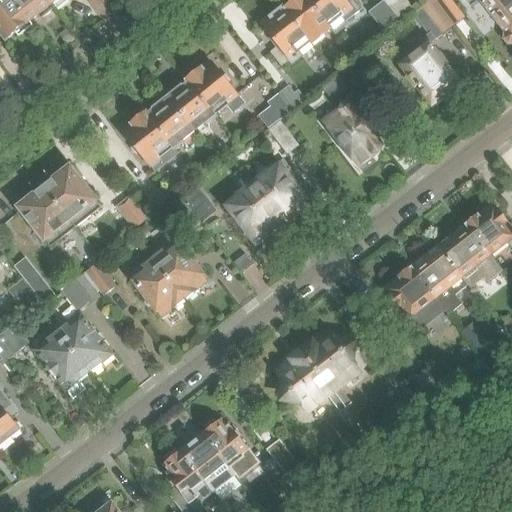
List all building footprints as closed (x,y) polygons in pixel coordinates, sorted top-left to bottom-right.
[(33,27),(11,0),(0,0),(0,32),(7,41),(8,40),(16,34),(19,38),(33,27)] [(56,9),(48,0),(11,0),(33,27),(34,26),(31,22),(38,16),(41,20),(56,9)] [(48,0),(56,9),(67,0),(48,0)] [(331,26),(309,0),(288,0),(284,4),(283,6),(311,42),(310,42),(314,47),(334,31),(331,26)] [(309,0),(331,26),(342,17),(346,22),(363,9),(355,0),(309,0)] [(403,24),(417,14),(406,0),(400,0),(390,8),(403,24)] [(455,26),(439,6),(438,7),(434,0),(423,8),(443,35),(455,26)] [(464,19),(449,0),(433,0),(434,0),(438,7),(439,6),(455,26),(464,19)] [(511,0),(481,0),(506,33),(506,40),(509,44),(511,44),(511,0)] [(385,3),(370,14),(381,27),(387,36),(402,24),(385,3)] [(310,42),(311,42),(283,6),(283,10),(263,26),(280,47),(272,53),(282,66),(289,60),(293,64),(302,57),(298,52),(310,42)] [(417,86),(433,107),(447,96),(446,95),(460,84),(430,45),(401,67),(410,78),(409,78),(416,87),(417,86)] [(358,87),(369,79),(356,62),(338,76),(348,90),(356,84),(358,87)] [(188,81),(214,117),(216,116),(213,112),(226,102),(228,105),(229,104),(234,110),(242,104),(238,99),(240,98),(212,64),(203,71),(202,70),(188,81)] [(194,133),(214,117),(188,81),(186,83),(181,86),(175,86),(164,94),(194,133)] [(292,112),(306,101),(299,91),(295,95),(289,87),(279,95),(292,112)] [(174,149),(194,133),(164,94),(154,102),(154,108),(147,114),(171,146),(171,145),(174,149)] [(277,123),(292,112),(279,95),(268,103),(274,111),(270,114),(277,123)] [(385,146),(351,102),(324,123),(358,167),(385,146)] [(157,157),(171,146),(147,114),(133,125),(133,126),(124,133),(151,168),(152,167),(153,168),(161,162),(157,157)] [(288,155),(299,147),(281,122),(270,131),(288,155)] [(252,184),(281,222),(287,217),(286,215),(292,210),(297,216),(307,208),(303,202),(307,199),(279,163),(252,184)] [(46,189),(77,228),(101,209),(70,169),(46,189)] [(274,227),(281,222),(252,184),(225,205),(257,247),(271,236),(266,230),(272,225),(274,227)] [(181,197),(202,224),(217,212),(196,185),(181,197)] [(52,248),(77,228),(46,189),(21,209),(52,248)] [(160,190),(148,199),(159,215),(176,202),(169,192),(164,196),(160,190)] [(130,199),(118,209),(135,230),(147,221),(130,199)] [(181,200),(168,209),(188,234),(200,225),(181,200)] [(511,225),(495,204),(480,215),(465,226),(465,227),(489,258),(509,243),(511,247),(511,225)] [(465,227),(438,248),(469,287),(471,290),(485,280),(488,284),(502,274),(489,258),(465,227)] [(152,259),(185,300),(208,282),(177,241),(152,259)] [(469,287),(438,248),(414,267),(414,266),(411,268),(443,310),(453,322),(467,311),(456,297),(469,287)] [(26,259),(15,268),(22,277),(33,269),(26,259)] [(161,318),(185,300),(152,259),(129,277),(161,318)] [(87,273),(106,297),(117,288),(98,264),(87,273)] [(426,323),(443,310),(411,268),(397,279),(398,280),(384,291),(387,295),(387,296),(400,312),(408,322),(419,314),(426,323)] [(99,299),(82,277),(63,292),(79,312),(87,306),(89,308),(99,299)] [(40,301),(28,286),(23,280),(9,292),(25,313),(40,302),(40,301)] [(47,287),(37,295),(42,302),(44,305),(55,296),(47,287)] [(58,334),(89,373),(112,355),(81,316),(58,334)] [(505,333),(511,327),(511,326),(506,318),(498,324),(505,333)] [(0,335),(0,355),(3,360),(6,363),(30,344),(15,324),(0,335)] [(488,345),(473,325),(463,333),(478,352),(488,345)] [(340,389),(361,372),(351,360),(355,357),(357,351),(350,342),(344,342),(339,345),(330,333),(303,353),(345,410),(347,409),(352,405),(340,389)] [(66,391),(89,373),(58,334),(36,352),(66,391)] [(341,414),(345,410),(303,353),(275,373),(285,386),(281,389),(280,395),(288,404),(294,404),(298,401),(308,413),(328,398),(340,413),(341,414)] [(426,394),(438,385),(427,371),(416,379),(426,394)] [(426,394),(416,379),(413,376),(401,385),(415,402),(426,394)] [(0,445),(20,430),(5,411),(13,405),(0,387),(0,445)] [(341,414),(340,413),(338,415),(344,422),(352,416),(347,409),(345,410),(341,414)] [(206,433),(231,466),(241,457),(240,455),(248,449),(239,438),(240,438),(229,423),(225,426),(221,421),(217,424),(215,421),(205,429),(207,432),(206,433)] [(238,475),(231,466),(206,433),(199,439),(194,438),(188,442),(189,446),(182,452),(215,494),(238,475)] [(287,476),(300,466),(280,441),(268,451),(287,476)] [(202,503),(215,494),(182,452),(178,454),(176,452),(166,459),(168,462),(164,465),(169,471),(165,473),(169,478),(168,479),(175,489),(176,488),(178,490),(170,496),(182,511),(197,511),(201,509),(202,508),(202,507),(203,506),(203,505),(202,503)]
